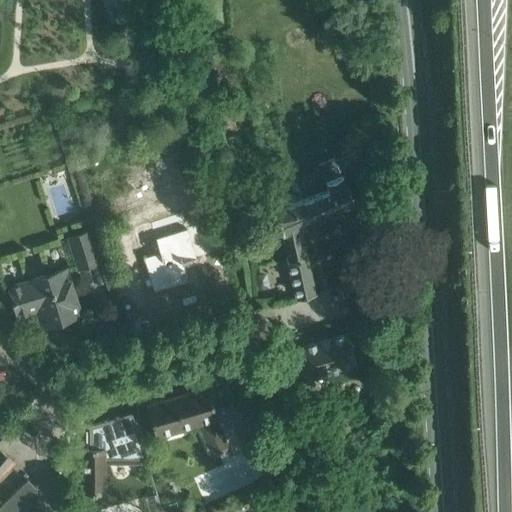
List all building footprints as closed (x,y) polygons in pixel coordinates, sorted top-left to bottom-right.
[(365,165),(364,153),(364,149),(335,162),(333,159),(318,165),(329,191),(307,199),(275,207),(285,253),(305,248),(300,226),(309,222),(315,234),(345,220),(340,208),(353,203),(342,175),(365,165)] [(159,252),(142,257),(153,292),(188,281),(182,262),(213,253),(203,223),(187,228),(182,213),(150,224),(159,252)] [(99,263),(89,231),(68,237),(77,269),(99,263)] [(315,293),(305,248),(285,253),(295,299),(315,293)] [(65,269),(28,280),(27,281),(28,282),(8,288),(17,316),(41,309),(46,325),(80,314),(65,269)] [(386,280),(369,285),(372,298),(394,292),(390,279),(386,280)] [(293,370),(297,382),(335,371),(354,365),(350,351),(360,348),(355,332),(345,335),(345,334),(288,351),(293,370)] [(206,384),(145,403),(156,436),(197,423),(212,456),(231,448),(255,437),(240,403),(216,414),(206,384)] [(90,448),(81,448),(81,494),(106,494),(106,460),(143,459),(146,459),(131,412),(89,426),(90,448)] [(0,448),(0,478),(1,477),(14,461),(0,448)] [(35,511),(36,488),(27,479),(0,505),(0,511),(35,511)]
